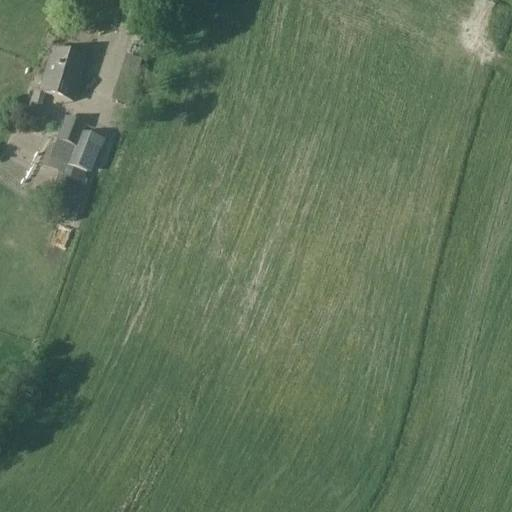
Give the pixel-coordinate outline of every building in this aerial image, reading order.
[(67,54),(65,51),(57,49),(54,50),(53,52),(51,52),(38,94),(72,104),(84,62),(66,56),(67,54)] [(11,119),(0,147),(0,170),(23,180),(42,131),(11,119)] [(84,126),(64,119),(55,142),(74,149),(75,150),(81,133),(84,126)] [(74,149),(67,166),(67,168),(86,175),(99,141),(81,133),(75,150),(74,149)] [(48,146),(40,165),(58,172),(57,176),(62,177),(65,167),(66,165),(67,166),(74,149),(55,142),(54,145),(53,148),(48,146)] [(64,197),(58,218),(74,223),(86,182),(85,182),(84,182),(86,175),(67,168),(65,167),(62,177),(69,180),(64,197)]
